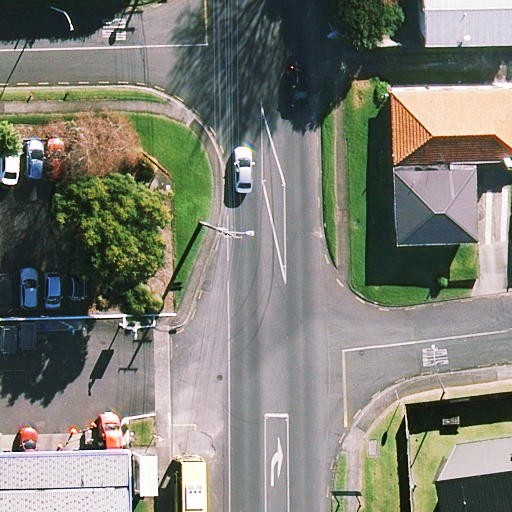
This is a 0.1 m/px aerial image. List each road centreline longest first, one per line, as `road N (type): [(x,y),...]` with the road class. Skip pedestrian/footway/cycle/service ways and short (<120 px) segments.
road 1 (secondary): [(269,45),(276,354)]
road 2 (residential): [(0,47),(269,45)]
road 3 (residential): [(511,332),(345,354),(276,354)]
road 4 (secondary): [(276,354),(277,511)]
